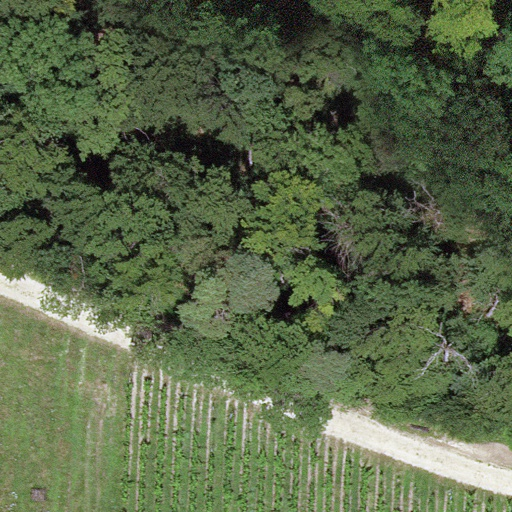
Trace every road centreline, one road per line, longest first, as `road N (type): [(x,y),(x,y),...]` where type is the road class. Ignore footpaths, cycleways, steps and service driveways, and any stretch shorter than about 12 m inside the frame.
road 1 (track): [(0,286),(404,450),(511,483)]
road 2 (track): [(0,65),(334,0)]
